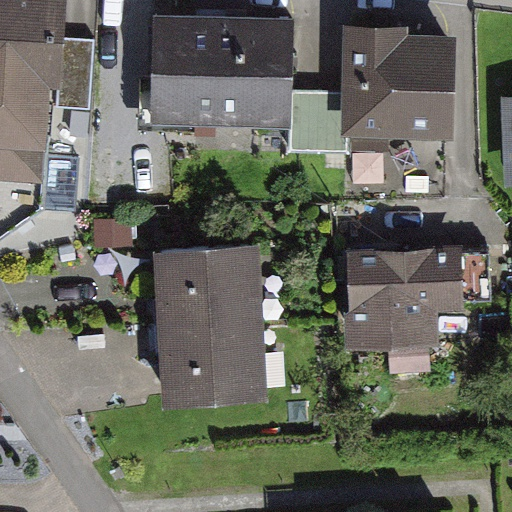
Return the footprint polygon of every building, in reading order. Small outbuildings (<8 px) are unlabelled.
[(81,0),(0,0),(0,244),(55,205),(91,206),(90,135),(69,135),(69,102),(83,103),(81,0)] [(314,17),(176,15),(174,113),(312,116),(314,17)] [(437,19),(367,21),(371,139),(483,136),(480,32),(437,33),(437,19)] [(260,233),(156,238),(160,316),(264,311),(260,233)] [(481,247),(367,249),(368,338),(458,336),(457,309),(482,308),(481,247)] [(164,394),(268,389),(264,311),(160,316),(164,394)]
